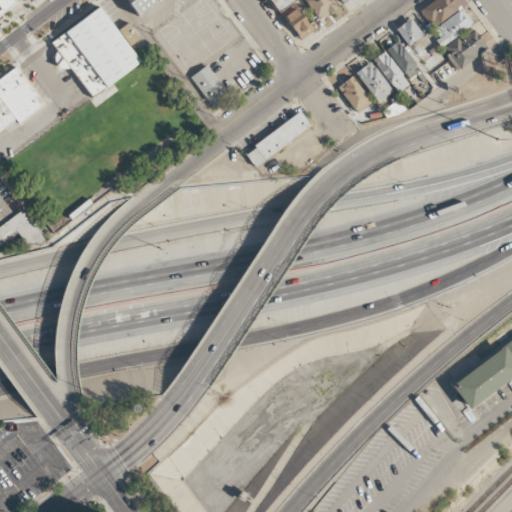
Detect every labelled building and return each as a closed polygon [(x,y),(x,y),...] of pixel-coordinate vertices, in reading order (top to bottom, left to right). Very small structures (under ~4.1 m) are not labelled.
[(0,0),(16,0),(19,3),(0,17),(0,0)] [(128,0),(130,3),(129,4),(137,16),(158,0),(128,0)] [(336,10),(330,0),(305,0),(317,20),(336,10)] [(433,0),(419,11),(433,29),(466,3),(464,0),(433,0)] [(283,13),(298,41),(312,33),(297,6),(283,13)] [(49,43),(57,54),(51,58),(62,73),(70,67),(92,96),(139,62),(99,7),(49,43)] [(439,47),(473,26),(462,9),(433,28),(439,38),(435,40),(439,47)] [(422,35),(410,18),(395,29),(407,46),(422,35)] [(140,38),(128,22),(118,29),(130,45),(140,38)] [(442,47),(455,70),(486,51),(473,28),(442,47)] [(386,49),(407,81),(420,72),(398,40),(386,49)] [(407,86),(386,51),(374,58),(395,93),(407,86)] [(391,93),(372,62),(356,71),(374,103),(391,93)] [(228,95),(206,65),(189,77),(211,107),(228,95)] [(43,105),(16,67),(0,78),(0,130),(15,120),(17,123),(43,105)] [(355,114),(371,103),(352,76),(336,87),(355,114)] [(388,120),(404,109),(398,99),(381,111),(388,120)] [(253,167),(310,126),(300,112),(243,152),(253,167)] [(20,208),(12,214),(0,197),(0,242),(16,231),(27,247),(41,237),(20,208)] [(511,375),(511,338),(449,382),(466,407),(511,375)]
